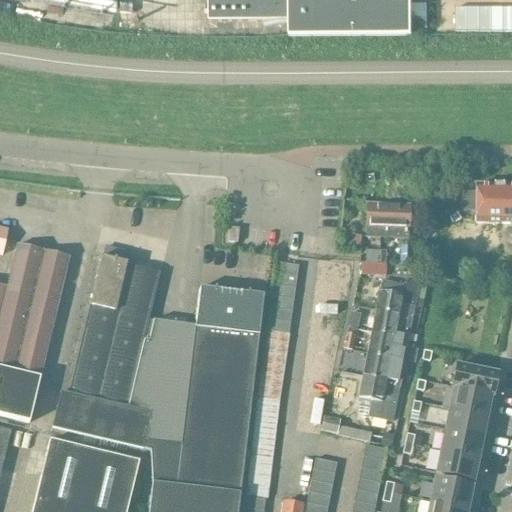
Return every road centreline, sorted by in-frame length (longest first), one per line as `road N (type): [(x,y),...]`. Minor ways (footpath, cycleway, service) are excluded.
road 1 (tertiary): [(511,74),(106,72),(0,56)]
road 2 (unclassified): [(287,174),(0,146)]
